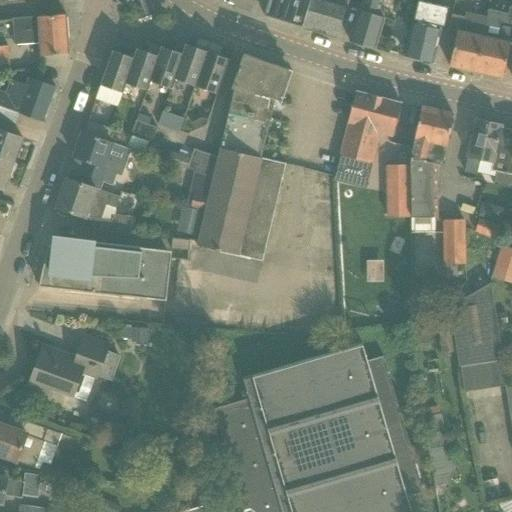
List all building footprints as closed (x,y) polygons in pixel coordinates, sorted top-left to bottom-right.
[(132,2),(134,6),(138,19),(138,20),(139,21),(140,19),(141,19),(144,20),(144,21),(145,22),(146,21),(149,20),(150,20),(151,19),(150,18),(152,15),(153,15),(154,16),(156,14),(154,13),(149,0),(131,0),(131,1),(132,2)] [(253,0),(224,0),(247,10),(247,11),(249,11),(250,11),(253,0)] [(302,27),(310,0),(268,0),(264,15),(302,27)] [(302,27),(337,38),(347,5),(358,9),(361,0),(310,0),(302,27)] [(361,0),(358,9),(359,9),(349,41),(375,49),(384,18),(377,16),(382,0),(361,0)] [(443,16),(429,13),(431,4),(418,0),(405,56),(432,63),(443,16)] [(511,44),(511,14),(508,14),(489,10),(488,9),(487,19),(487,22),(476,72),(502,78),(510,44),(511,44)] [(487,22),(487,19),(468,14),(467,18),(452,15),(448,30),(456,32),(449,66),(476,72),(487,22)] [(41,57),(69,54),(67,37),(69,37),(68,18),(66,18),(66,15),(13,19),(15,45),(40,43),(41,57)] [(175,79),(195,86),(210,42),(198,38),(194,48),(186,45),(174,79),(175,79)] [(170,50),(162,47),(150,81),(171,89),(175,79),(174,79),(186,45),(185,45),(173,41),(170,50)] [(217,94),(229,59),(220,56),(223,47),(210,42),(195,86),(217,94)] [(125,83),(126,84),(147,91),(150,81),(162,47),(161,47),(149,43),(146,52),(137,49),(125,83)] [(123,93),(126,84),(125,83),(137,49),(136,49),(124,45),(121,54),(112,51),(100,85),(123,93)] [(8,46),(0,46),(0,69),(10,69),(8,46)] [(198,242),(197,246),(198,246),(262,261),(285,165),(261,159),(275,99),(277,100),(287,71),(271,65),(271,64),(261,60),(260,61),(244,56),(232,89),(234,90),(218,158),(213,179),(209,196),(208,199),(205,209),(198,242)] [(0,119),(14,124),(18,113),(44,122),(56,88),(29,78),(26,87),(10,81),(6,94),(0,92),(0,119)] [(357,91),(339,155),(371,162),(379,134),(391,137),(401,103),(399,102),(399,103),(381,98),(380,97),(379,98),(374,96),(372,96),(360,93),(357,91)] [(410,165),(411,218),(437,217),(436,164),(426,161),(437,111),(421,108),(411,155),(410,155),(410,165)] [(453,115),(437,111),(426,161),(436,164),(442,165),(446,146),(453,115)] [(160,112),(158,125),(181,128),(183,115),(160,112)] [(132,132),(153,140),(157,128),(149,125),(151,119),(138,114),(132,132)] [(194,130),(205,125),(207,119),(202,117),(190,122),(194,130)] [(84,133),(106,141),(110,128),(88,120),(84,133)] [(468,156),(465,172),(476,174),(480,159),(493,162),(497,146),(501,126),(485,122),(480,121),(476,120),(468,156)] [(127,148),(127,147),(131,136),(110,128),(106,141),(113,143),(127,148)] [(0,157),(13,162),(19,146),(20,141),(22,137),(0,129),(0,157)] [(82,132),(73,157),(82,160),(78,173),(88,176),(113,184),(117,174),(121,176),(131,150),(112,144),(113,143),(106,141),(84,133),(82,132)] [(493,162),(491,171),(496,172),(511,176),(511,149),(497,146),(493,162)] [(187,169),(197,173),(199,174),(206,153),(194,149),(192,155),(191,158),(187,169)] [(170,151),(167,162),(187,169),(191,158),(192,155),(180,151),(179,154),(170,151)] [(206,153),(199,174),(213,179),(218,158),(206,153)] [(0,189),(3,191),(9,175),(11,176),(15,166),(12,165),(13,162),(0,157),(0,189)] [(411,218),(410,165),(386,165),(387,218),(411,218)] [(511,176),(496,172),(494,184),(511,188),(511,176)] [(90,229),(129,234),(131,216),(110,214),(110,219),(101,218),(106,205),(115,208),(120,197),(66,178),(65,183),(64,183),(65,184),(63,189),(62,190),(55,211),(62,216),(71,213),(86,218),(86,217),(91,218),(90,229)] [(207,199),(193,196),(191,206),(205,209),(207,199)] [(181,213),(200,218),(202,212),(182,207),(181,213)] [(504,228),(495,225),(479,219),(475,232),(499,240),(504,228)] [(443,264),(464,264),(464,220),(443,221),(443,233),(443,264)] [(48,247),(38,287),(166,301),(171,259),(157,257),(158,254),(143,252),(144,248),(92,243),(92,242),(55,237),(53,247),(48,247)] [(190,240),(185,240),(172,238),(171,249),(189,251),(190,240)] [(511,283),(511,249),(501,246),(491,277),(511,283)] [(456,351),(460,368),(503,361),(491,283),(450,307),(451,318),(453,332),(456,351)] [(456,301),(469,294),(468,284),(460,288),(459,287),(449,295),(456,301)] [(505,313),(496,314),(497,325),(507,324),(505,313)] [(124,327),(123,341),(147,343),(149,329),(124,327)] [(456,351),(453,332),(439,334),(441,354),(456,351)] [(110,346),(103,343),(84,336),(76,358),(44,346),(27,390),(46,397),(49,389),(73,398),(74,396),(86,401),(94,379),(97,380),(110,346)] [(411,511),(406,497),(423,492),(422,488),(383,356),(367,361),(362,343),(242,378),(248,399),(214,409),(243,511),(411,511)] [(438,407),(425,409),(427,416),(440,413),(438,407)] [(44,442),(57,447),(61,434),(17,418),(13,429),(0,424),(0,456),(17,462),(34,468),(44,442)] [(122,437),(119,442),(121,447),(126,450),(131,449),(134,444),(133,438),(128,435),(122,437)] [(445,446),(429,449),(436,487),(449,485),(454,468),(454,460),(448,461),(445,446)] [(156,486),(160,467),(138,463),(134,481),(156,486)] [(37,496),(40,476),(25,473),(24,482),(7,479),(7,478),(0,477),(0,503),(3,504),(4,495),(22,498),(23,494),(37,496)] [(119,511),(122,507),(110,502),(105,511),(119,511)]
